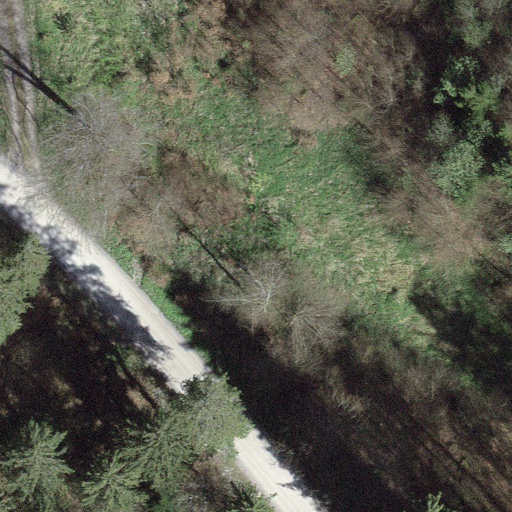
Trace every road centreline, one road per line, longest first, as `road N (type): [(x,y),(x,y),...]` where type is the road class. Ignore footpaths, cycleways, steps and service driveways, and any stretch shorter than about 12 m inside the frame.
road 1 (track): [(296,511),(112,296),(0,192)]
road 2 (track): [(5,0),(31,221)]
